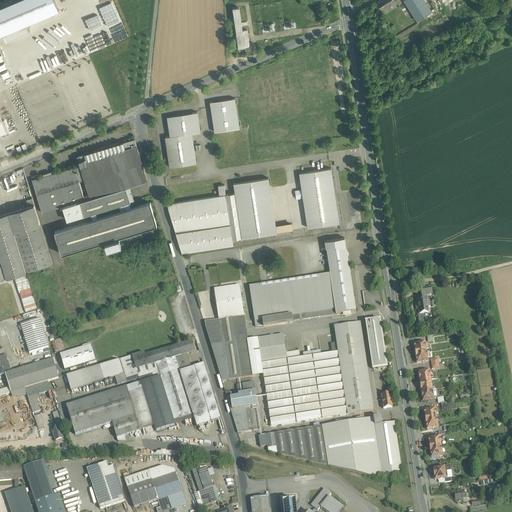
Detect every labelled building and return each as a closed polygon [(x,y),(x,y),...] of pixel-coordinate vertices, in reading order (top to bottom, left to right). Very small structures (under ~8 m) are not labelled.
[(380,0),(376,2),(381,9),(387,5),(393,2),(392,0),(380,0)] [(403,0),(417,21),(432,11),(424,0),(403,0)] [(247,29),(242,30),(242,25),(241,22),(239,7),(232,8),(236,34),(238,48),(243,48),(243,47),(249,46),(247,29)] [(235,98),(210,102),(215,132),(240,128),(235,98)] [(197,112),(167,116),(170,136),(165,137),(170,167),(196,163),(192,133),(201,132),(197,112)] [(135,138),(112,145),(111,144),(103,146),(104,148),(77,156),(80,166),(75,168),(79,181),(84,180),(89,194),(84,196),(85,200),(126,187),(147,180),(135,138)] [(75,166),(32,179),(37,194),(36,194),(42,212),(64,206),(77,202),(85,200),(84,196),(79,181),(75,168),(75,166)] [(331,168),(299,173),(308,228),(339,223),(331,168)] [(348,175),(340,176),(342,187),(350,186),(348,175)] [(268,177),(234,183),(235,193),(241,235),(242,238),(277,232),(293,229),(292,224),(276,226),(268,177)] [(85,200),(77,202),(64,206),(68,220),(91,213),(91,216),(130,205),(129,202),(130,201),(126,187),(85,200)] [(235,193),(226,194),(232,237),(241,235),(235,193)] [(220,195),(167,203),(182,252),(233,244),(232,237),(226,194),(220,195)] [(32,198),(26,200),(28,206),(32,217),(37,215),(32,198)] [(130,205),(91,216),(92,219),(54,231),(61,254),(104,241),(152,226),(157,225),(150,202),(131,207),(130,205)] [(28,206),(0,214),(0,279),(26,271),(52,263),(37,215),(32,217),(28,206)] [(152,226),(104,241),(107,249),(121,245),(121,243),(125,241),(126,243),(155,235),(152,226)] [(345,237),(325,240),(336,314),(356,311),(345,237)] [(330,275),(249,287),(255,327),(336,314),(330,275)] [(239,286),(214,289),(219,320),(244,317),(239,286)] [(431,287),(420,289),(422,296),(425,295),(432,294),(431,287)] [(425,295),(423,296),(423,298),(417,299),(418,303),(416,303),(417,310),(419,310),(420,314),(418,315),(420,327),(421,327),(425,327),(426,326),(424,314),(429,313),(428,313),(431,312),(430,305),(434,305),(433,303),(434,303),(434,301),(433,301),(432,298),(428,299),(428,300),(427,300),(426,297),(425,295)] [(252,377),(247,340),(244,317),(219,320),(205,323),(205,328),(222,381),(252,377)] [(40,319),(21,325),(30,354),(49,348),(40,319)] [(380,321),(366,323),(373,370),(387,368),(380,321)] [(360,323),(334,327),(337,343),(348,415),(373,411),(360,323)] [(348,415),(337,343),(331,344),(332,352),(300,357),(299,351),(286,353),(283,335),(257,339),(263,375),(270,427),(309,421),(313,421),(313,420),(348,415)] [(61,339),(52,342),(55,353),(65,350),(61,339)] [(257,339),(247,340),(252,377),(263,375),(257,339)] [(192,341),(178,346),(181,356),(182,358),(188,356),(187,355),(187,354),(195,351),(192,341)] [(425,343),(422,343),(419,343),(417,344),(414,344),(414,347),(415,354),(426,352),(426,348),(426,346),(425,346),(425,343)] [(91,346),(60,355),(65,371),(96,361),(91,346)] [(178,346),(150,355),(149,352),(146,353),(147,356),(145,356),(148,366),(156,363),(181,356),(178,346)] [(426,352),(415,354),(417,361),(416,361),(417,363),(420,363),(422,363),(425,362),(428,362),(427,358),(427,356),(426,352)] [(144,353),(66,376),(71,392),(115,378),(118,386),(139,379),(138,376),(136,369),(148,366),(145,356),(144,353)] [(11,372),(6,355),(0,356),(0,359),(1,362),(0,362),(4,374),(5,374),(11,372)] [(159,373),(152,375),(154,379),(140,383),(67,406),(75,435),(112,423),(113,427),(114,429),(115,432),(116,434),(117,437),(117,438),(125,436),(154,427),(156,432),(175,426),(173,421),(193,415),(197,427),(212,422),(195,367),(194,367),(191,368),(191,366),(188,356),(182,358),(181,356),(156,363),(159,373)] [(11,372),(5,374),(9,387),(11,393),(25,389),(48,382),(59,378),(53,359),(11,372)] [(148,366),(136,369),(138,376),(139,379),(140,383),(154,379),(152,375),(159,373),(156,363),(148,366)] [(200,366),(195,367),(212,422),(221,420),(204,364),(200,366)] [(426,371),(424,371),(424,372),(418,372),(418,373),(419,377),(420,382),(430,380),(430,377),(430,374),(429,374),(429,371),(426,371)] [(430,380),(420,382),(420,384),(420,386),(421,392),(432,390),(430,380)] [(48,382),(25,389),(28,398),(36,396),(51,391),(48,382)] [(254,383),(242,384),(244,393),(255,392),(254,383)] [(0,396),(11,393),(9,387),(0,389),(0,396)] [(432,390),(421,392),(422,397),(422,401),(423,401),(423,402),(428,401),(430,401),(430,400),(433,400),(433,397),(433,394),(432,390)] [(243,394),(238,394),(239,397),(230,398),(227,399),(238,434),(253,431),(253,432),(254,432),(254,431),(261,430),(255,392),(243,394)] [(390,394),(381,395),(383,409),(392,408),(390,394)] [(36,396),(28,398),(33,413),(41,411),(36,396)] [(436,419),(436,415),(436,412),(435,412),(435,409),(432,409),(429,409),(429,410),(427,410),(424,410),(424,413),(425,413),(426,420),(436,419)] [(56,424),(61,422),(58,411),(53,412),(56,424)] [(41,415),(34,417),(39,431),(44,429),(42,424),(43,423),(41,415)] [(374,419),(322,427),(328,467),(371,477),(382,475),(375,426),(374,419)] [(437,422),(436,419),(426,420),(427,427),(427,430),(430,429),(432,429),(435,429),(435,428),(438,428),(437,425),(438,425),(437,422)] [(394,423),(375,426),(382,475),(402,472),(394,423)] [(322,427),(274,434),(277,454),(328,467),(322,427)] [(60,429),(52,432),(55,441),(63,438),(60,429)] [(274,434),(259,436),(261,447),(268,446),(268,452),(277,454),(274,434)] [(439,437),(436,437),(434,438),(428,439),(430,448),(441,447),(440,443),(440,440),(439,437)] [(441,447),(430,448),(431,458),(437,457),(439,457),(442,456),(442,453),(442,450),(441,450),(441,447)] [(48,478),(42,461),(23,467),(38,511),(59,511),(58,507),(54,495),(48,478)] [(107,462),(87,469),(100,509),(125,501),(114,466),(109,468),(107,462)] [(22,464),(0,466),(0,481),(15,480),(18,480),(23,479),(22,464)] [(450,465),(444,466),(444,467),(433,469),(435,480),(444,479),(447,478),(446,472),(451,471),(450,465)] [(198,471),(193,473),(199,492),(204,506),(211,504),(212,504),(212,503),(217,502),(214,492),(217,491),(216,486),(213,487),(207,468),(198,471)] [(149,471),(125,479),(128,489),(152,481),(149,471)] [(152,481),(128,489),(134,508),(158,500),(161,511),(164,511),(172,510),(168,497),(182,492),(176,473),(152,481)] [(59,493),(54,476),(48,478),(54,495),(59,493)] [(32,511),(25,487),(19,489),(18,480),(15,480),(15,490),(1,495),(6,511),(32,511)] [(331,495),(324,489),(311,505),(318,511),(321,507),(329,497),(331,495)] [(462,490),(457,490),(457,492),(455,492),(456,500),(458,499),(459,501),(463,500),(463,498),(466,498),(466,494),(463,495),(462,490)] [(204,506),(199,492),(194,494),(199,508),(204,506)] [(59,493),(54,495),(58,507),(63,505),(59,493)] [(269,497),(250,499),(251,511),(260,511),(271,511),(269,497)] [(329,497),(321,507),(326,511),(340,511),(343,509),(329,497)] [(296,511),(295,501),(283,503),(283,511),(296,511)]
